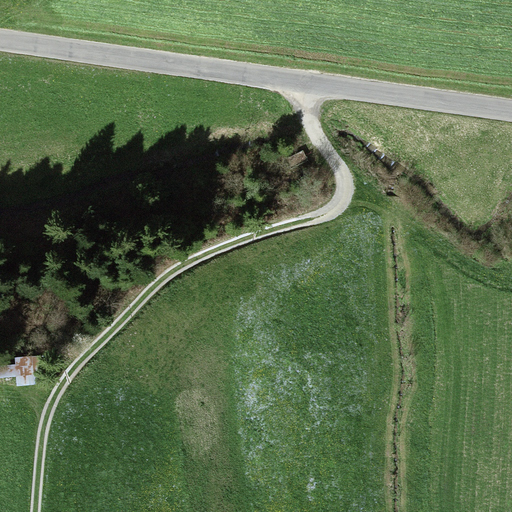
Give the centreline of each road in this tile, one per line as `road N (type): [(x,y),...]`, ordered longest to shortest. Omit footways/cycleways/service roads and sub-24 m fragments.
road 1 (track): [(35,511),(45,419),(78,361),(193,257),(329,213),(342,201),(343,173),(311,119),(305,82)]
road 2 (unclassified): [(0,39),(511,110)]
road 3 (track): [(511,266),(415,228),(345,181)]
